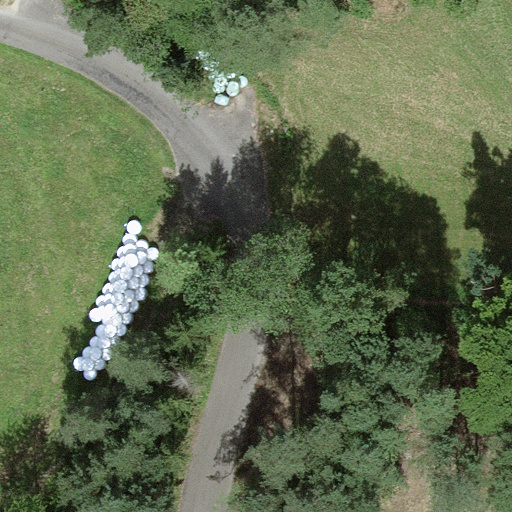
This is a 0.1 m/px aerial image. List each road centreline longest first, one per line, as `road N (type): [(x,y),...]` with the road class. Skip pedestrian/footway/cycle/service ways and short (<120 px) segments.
road 1 (unclassified): [(0,24),(58,42),(140,84),(198,139),(238,208),(252,304),(205,511)]
road 2 (track): [(238,208),(196,233),(24,511)]
